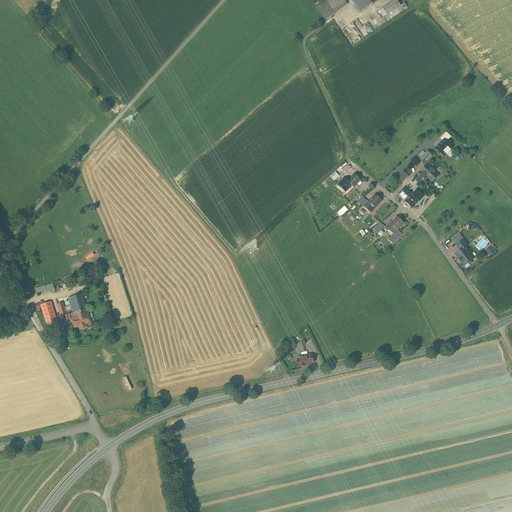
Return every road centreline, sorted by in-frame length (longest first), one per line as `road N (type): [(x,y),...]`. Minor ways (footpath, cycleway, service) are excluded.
road 1 (residential): [(224,0),(0,248)]
road 2 (secondary): [(498,325),(242,393)]
road 3 (unclassified): [(498,325),(423,224),(354,166)]
road 4 (unclassified): [(92,426),(0,257)]
road 5 (track): [(354,166),(302,45),(347,9)]
road 6 (secondary): [(106,446),(170,412),(242,393)]
